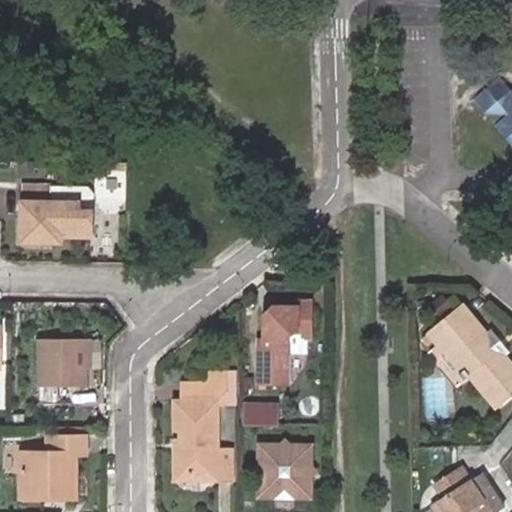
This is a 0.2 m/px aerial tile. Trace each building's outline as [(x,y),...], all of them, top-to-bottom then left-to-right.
[(511,90),(510,90),(499,76),(473,98),(483,113),(504,114),(493,123),(511,147),(511,90)] [(112,164),(93,164),(93,172),(112,172),(112,164)] [(125,164),(112,164),(112,172),(125,172),(125,164)] [(51,244),(59,244),(90,244),(90,221),(93,220),(94,203),(85,190),(21,189),(19,250),(50,251),(51,244)] [(59,252),(59,244),(51,244),(50,251),(59,252)] [(312,337),(312,301),(295,301),(296,307),(273,307),(264,317),(264,338),(259,338),(259,385),(287,386),(288,337),(292,331),(297,331),(302,338),(312,337)] [(511,395),(511,364),(506,357),(501,362),(478,335),(484,331),(462,304),(431,329),(442,343),(445,346),(469,375),(496,408),(511,395)] [(501,362),(506,357),(511,353),(511,352),(490,326),(484,331),(478,335),(501,362)] [(87,339),(39,339),(39,387),(47,387),(47,401),(65,401),(64,387),(87,387),(87,339)] [(445,346),(442,343),(432,351),(459,383),(469,375),(445,346)] [(221,473),(221,481),(233,481),(232,448),(217,448),(217,402),(236,403),(235,372),(207,372),(206,382),(180,383),(180,400),(174,400),(174,442),(182,450),(182,473),(221,473)] [(36,395),(24,396),(24,408),(37,407),(36,395)] [(242,424),(279,424),(278,404),(243,404),(242,424)] [(47,490),(47,499),(76,498),(77,455),(87,455),(87,435),(48,436),(48,452),(20,452),(20,490),(47,490)] [(265,444),(258,451),(258,488),(267,498),(304,498),(312,489),(312,454),(303,444),(265,444)] [(312,444),(303,444),(312,454),(312,444)] [(449,464),(450,452),(431,452),(430,464),(449,464)] [(497,511),(507,506),(483,471),(469,480),(460,466),(433,483),(442,497),(438,500),(446,511),(497,511)] [(182,481),(221,481),(221,473),(182,473),(182,481)] [(267,498),(258,488),(257,497),(267,498)] [(312,498),(312,489),(304,498),(312,498)] [(20,498),(47,499),(47,490),(20,490),(20,498)] [(446,511),(438,500),(431,504),(436,511),(446,511)]
